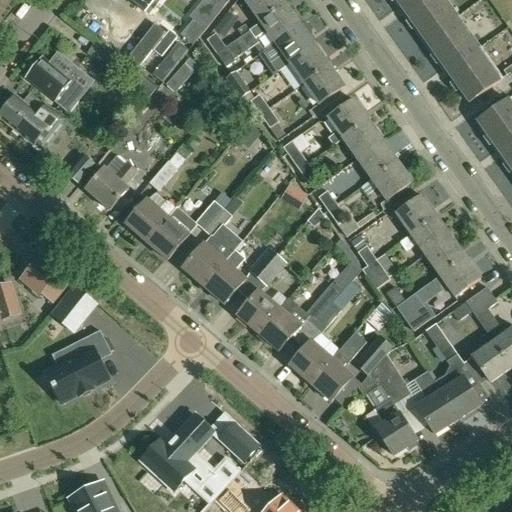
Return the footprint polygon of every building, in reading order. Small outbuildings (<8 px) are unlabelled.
[(127,0),(158,24),(177,0),(127,0)] [(228,3),(224,0),(204,0),(190,18),(193,21),(180,36),(193,46),(228,3)] [(260,23),(285,5),(281,0),(249,0),(245,3),(260,23)] [(442,0),(396,0),(411,20),(425,41),(456,19),(442,0)] [(285,5),(260,23),(248,31),(254,39),(266,31),(274,44),(299,26),(285,5)] [(440,61),(455,82),(470,103),(500,81),(485,60),(471,39),(456,19),(425,41),(440,61)] [(300,26),(299,26),(274,44),(284,56),(273,64),(279,72),(289,65),(289,64),(314,46),(308,38),(312,36),(312,31),(308,25),(304,24),(300,26)] [(156,25),(128,60),(139,68),(167,34),(156,25)] [(170,32),(154,52),(162,58),(178,38),(170,32)] [(216,54),(225,48),(216,35),(207,41),(216,54)] [(95,44),(87,55),(107,69),(115,58),(95,44)] [(179,44),(153,76),(162,83),(188,51),(179,44)] [(289,64),(289,65),(304,85),(329,67),(314,46),(289,64)] [(234,60),(225,48),(216,54),(226,69),(235,62),(234,60)] [(56,101),(71,82),(42,59),(27,78),(56,101)] [(166,86),(175,94),(194,73),(193,72),(199,67),(190,59),(166,86)] [(344,88),(329,67),(304,85),(318,106),(344,88)] [(227,79),(241,99),(250,93),(235,73),(227,79)] [(260,116),(269,109),(259,96),(250,102),(260,116)] [(5,109),(0,115),(0,118),(23,137),(44,153),(70,121),(46,106),(38,116),(15,97),(13,100),(9,100),(4,106),(5,109)] [(492,143),(507,163),(511,170),(511,105),(508,100),(477,122),(492,143)] [(328,119),(337,133),(327,140),(333,147),(343,140),(368,122),(353,101),(328,119)] [(260,116),(270,130),(279,123),(269,109),(260,116)] [(383,142),(368,122),(343,140),(357,161),(383,142)] [(292,142),(292,143),(283,149),(300,172),(309,165),(300,153),(310,146),(306,142),(302,135),(292,142)] [(383,142),(357,161),(372,181),(398,163),(383,142)] [(159,192),(186,161),(177,154),(150,185),(159,192)] [(117,157),(106,171),(104,169),(86,191),(111,211),(129,190),(124,186),(137,171),(127,163),(126,164),(117,157)] [(86,160),(71,178),(80,186),(96,168),(86,160)] [(398,163),(372,181),(387,202),(413,184),(398,163)] [(318,179),(309,165),(300,172),(309,185),(318,179)] [(329,213),(337,206),(328,193),(319,199),(329,213)] [(166,203),(155,194),(148,202),(147,201),(126,226),(147,244),(176,210),(167,202),(166,203)] [(411,235),(436,217),(421,196),(396,215),(411,235)] [(204,232),(223,210),(214,203),(195,224),(177,209),(176,210),(147,244),(168,262),(199,227),(204,232)] [(347,220),(337,206),(329,213),(338,226),(347,220)] [(204,232),(211,237),(183,270),(203,288),(231,255),(234,251),(235,252),(243,243),(224,227),(232,218),(223,210),(204,232)] [(411,236),(400,243),(406,253),(418,245),(425,256),(451,238),(436,217),(411,235),(411,236)] [(366,247),(359,236),(350,242),(358,253),(366,247)] [(466,259),(451,238),(425,256),(440,277),(466,259)] [(367,267),(376,260),(367,247),(358,254),(367,267)] [(257,280),(278,256),(268,249),(248,272),(257,280)] [(246,281),(235,272),(245,261),(235,252),(234,251),(231,255),(203,288),(224,306),(246,281)] [(367,267),(368,268),(362,272),(376,291),(390,281),(389,279),(397,273),(385,255),(376,261),(376,260),(367,267)] [(278,256),(257,280),(267,288),(288,265),(278,256)] [(67,282),(58,274),(59,273),(40,257),(31,268),(21,280),(39,296),(40,295),(50,303),(67,282)] [(481,280),(466,259),(440,277),(424,288),(431,297),(447,286),(455,298),(481,280)] [(0,315),(1,315),(3,314),(1,308),(15,304),(9,285),(0,287),(0,315)] [(73,288),(51,316),(74,334),(96,307),(73,288)] [(394,310),(405,302),(396,288),(385,296),(394,310)] [(497,303),(486,288),(465,303),(472,313),(487,335),(511,367),(511,366),(511,329),(506,335),(488,310),(497,303)] [(289,299),(279,310),(259,292),(237,317),(258,335),(280,310),(289,299)] [(405,302),(394,310),(411,334),(433,318),(416,294),(405,302)] [(314,326),(332,304),(324,296),(305,318),(314,326)] [(289,299),(280,310),(258,335),(278,353),(300,328),(289,319),(299,308),(289,299)] [(472,313),(465,303),(452,313),(458,322),(472,313)] [(332,304),(314,326),(323,333),(342,312),(332,304)] [(369,320),(381,333),(398,317),(386,304),(369,320)] [(447,341),(436,325),(426,332),(436,347),(437,348),(447,341)] [(57,368),(46,373),(62,405),(78,397),(79,398),(94,391),(93,389),(109,381),(100,362),(112,356),(100,332),(77,344),(82,355),(57,368)] [(331,361),(310,385),(331,403),(352,379),(342,370),(346,364),(348,366),(367,344),(355,334),(332,361),(331,361)] [(478,342),(484,350),(472,359),(490,383),(511,367),(487,335),(478,342)] [(367,376),(391,349),(379,338),(358,362),(358,368),(367,376)] [(310,385),(331,361),(311,343),(290,367),(310,385)] [(434,383),(440,393),(458,420),(481,406),(471,391),(478,386),(457,355),(447,362),(447,363),(450,367),(445,376),(434,383)] [(391,361),(387,356),(379,365),(402,401),(412,395),(407,386),(391,361)] [(377,409),(375,411),(384,425),(376,430),(371,433),(378,444),(379,443),(385,449),(388,447),(394,457),(417,442),(414,436),(394,406),(402,401),(379,365),(379,366),(358,390),(363,398),(368,394),(381,386),(391,401),(377,409)] [(417,408),(429,426),(435,435),(458,420),(440,393),(434,383),(427,373),(415,381),(424,395),(428,396),(430,399),(419,406),(417,408)] [(162,441),(142,463),(174,492),(184,481),(210,505),(211,505),(241,473),(227,461),(226,462),(215,474),(195,456),(213,437),(215,435),(210,430),(194,416),(175,436),(177,438),(169,447),(162,441)] [(259,447),(236,425),(220,443),(243,464),(259,447)] [(116,511),(102,484),(70,500),(75,511),(116,511)] [(229,491),(218,502),(227,511),(250,511),(237,499),(229,491)] [(295,511),(281,498),(267,511),(295,511)]
